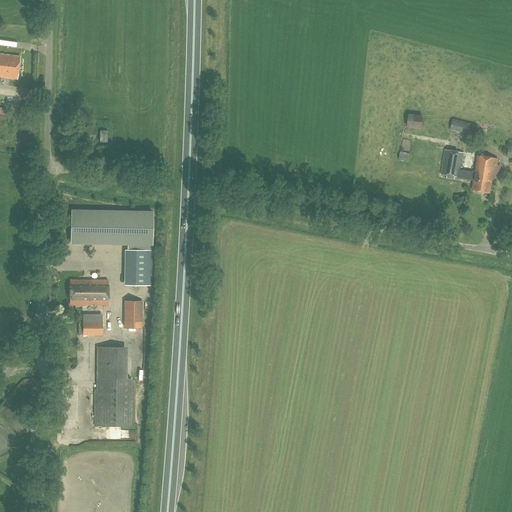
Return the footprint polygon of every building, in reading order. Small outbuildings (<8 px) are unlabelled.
[(0,76),(17,79),(20,56),(0,53),(0,76)] [(408,128),(422,129),(423,115),(409,114),(408,128)] [(450,130),(476,136),(478,125),(453,119),(450,130)] [(88,144),(95,144),(95,127),(78,127),(77,141),(88,141),(88,144)] [(472,190),(490,193),(494,164),(497,165),(498,158),(478,155),(475,173),(460,170),(463,152),(445,149),(441,174),(447,175),(447,177),(454,179),(455,177),(474,181),(472,190)] [(399,159),(409,161),(410,153),(400,152),(399,159)] [(73,211),(73,243),(154,245),(154,213),(73,211)] [(127,285),(151,285),(151,251),(127,250),(127,285)] [(70,305),(108,305),(108,280),(70,280),(70,305)] [(123,328),(141,328),(142,301),(123,301),(123,328)] [(83,335),(102,335),(102,321),(83,321),(83,335)] [(95,426),(131,426),(131,379),(122,379),(123,347),(97,347),(97,390),(95,390),(95,426)] [(84,403),(79,406),(87,419),(92,416),(84,403)]
